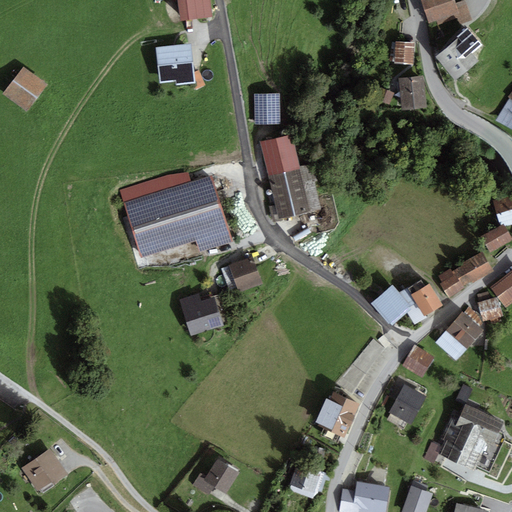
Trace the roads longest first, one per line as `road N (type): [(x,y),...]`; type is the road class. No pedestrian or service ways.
road 1 (residential): [(408,345),(263,223),(222,0)]
road 2 (residential): [(155,511),(106,455),(0,375)]
road 3 (tertiary): [(511,156),(438,95),(417,0)]
road 4 (residential): [(330,511),(371,396),(408,345)]
road 5 (residential): [(408,345),(511,258)]
